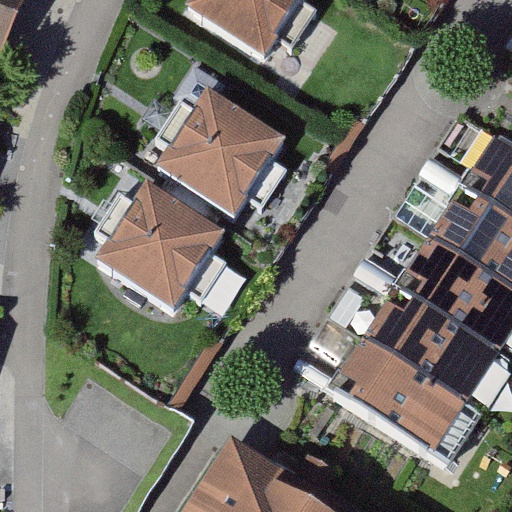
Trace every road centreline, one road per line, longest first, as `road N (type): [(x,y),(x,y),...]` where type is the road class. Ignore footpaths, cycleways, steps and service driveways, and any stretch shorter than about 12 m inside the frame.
road 1 (residential): [(101,0),(67,93),(32,276),(29,511)]
road 2 (residential): [(482,0),(219,402)]
